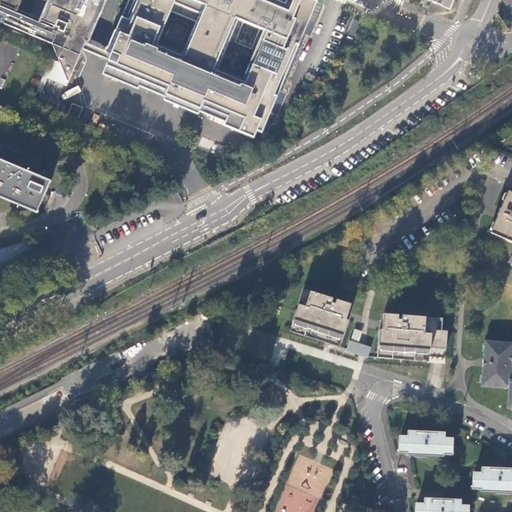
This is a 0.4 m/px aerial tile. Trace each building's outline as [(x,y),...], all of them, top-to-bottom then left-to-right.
[(0,0),(0,5),(19,13),(23,0),(0,0)] [(48,0),(40,22),(60,30),(53,46),(60,63),(49,59),(41,78),(65,88),(82,48),(85,42),(85,40),(87,41),(88,41),(90,41),(90,40),(91,39),(90,37),(90,36),(89,36),(88,36),(99,10),(100,10),(101,11),(102,10),(103,9),(103,8),(103,7),(102,6),(101,5),(102,0),(48,0)] [(106,58),(109,59),(107,65),(228,116),(225,122),(224,125),(255,138),(258,131),(262,133),(318,1),(314,0),(129,0),(108,51),(106,58)] [(426,0),(450,10),(454,0),(426,0)] [(19,13),(0,5),(0,22),(53,46),(60,30),(40,22),(19,13)] [(361,50),(396,64),(400,53),(366,39),(361,50)] [(108,51),(85,42),(82,48),(106,58),(108,51)] [(228,116),(107,65),(103,74),(139,89),(140,87),(165,97),(163,100),(199,115),(201,112),(225,122),(228,116)] [(0,196),(33,210),(37,212),(44,197),(50,181),(35,175),(42,159),(0,141),(0,196)] [(511,192),(503,210),(499,220),(494,233),(511,241),(511,258),(510,262),(511,262),(511,342),(487,341),(486,359),(485,369),(484,385),(511,386),(510,406),(511,406),(511,192)] [(19,241),(0,248),(0,273),(35,261),(27,238),(19,241)] [(299,304),(294,322),(294,321),(297,322),(341,335),(343,336),(343,337),(344,337),(349,321),(346,320),(352,304),(304,289),(300,301),(303,302),(302,305),(299,304)] [(438,318),(383,314),(382,330),(380,330),(379,347),(379,350),(381,350),(382,346),(428,349),(430,350),(430,351),(431,351),(431,348),(438,348),(447,349),(448,331),(442,331),(437,330),(438,318)] [(339,340),(341,335),(297,322),(295,327),(306,328),(317,333),(327,335),(339,340)] [(361,355),(368,358),(372,347),(365,344),(359,343),(363,331),(355,329),(351,340),(350,340),(347,351),(361,355)] [(382,346),(381,350),(381,351),(383,351),(393,351),(405,353),(416,352),(428,355),(428,349),(382,346)] [(444,455),(444,453),(452,453),(453,446),(453,438),(445,438),(445,433),(431,432),(431,431),(424,430),(424,432),(410,431),(410,436),(401,436),(401,451),(410,451),(410,454),(444,455)] [(483,473),(475,473),(474,488),(483,488),(483,491),(511,491),(511,468),(505,468),(505,467),(498,467),(498,468),(483,468),(483,473)] [(313,511),(318,499),(283,487),(274,511),(313,511)] [(355,511),(365,511),(367,508),(357,504),(359,497),(352,494),(346,508),(355,511)] [(426,504),(417,504),(416,511),(469,511),(469,505),(461,505),(461,499),(447,499),(447,497),(440,497),(440,499),(426,498),(426,504)]
